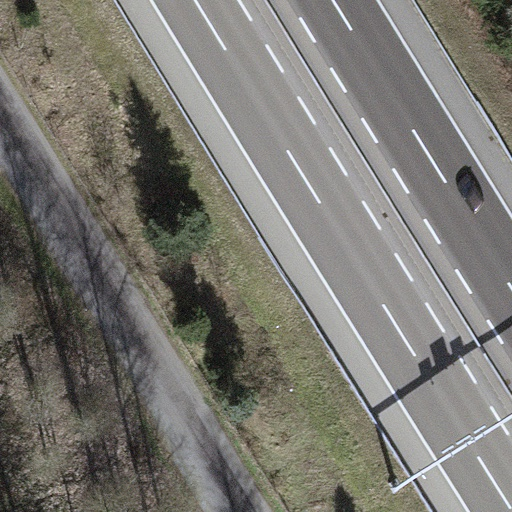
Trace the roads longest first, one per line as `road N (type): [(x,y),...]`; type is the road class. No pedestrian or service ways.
road 1 (motorway): [(198,0),(511,510)]
road 2 (unclassified): [(0,127),(235,511)]
road 3 (motorway): [(511,283),(336,0)]
